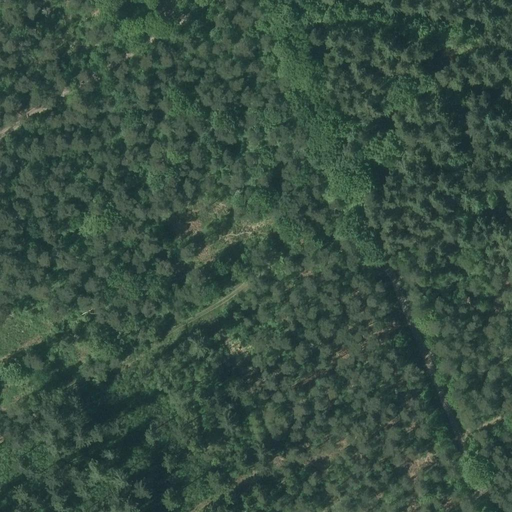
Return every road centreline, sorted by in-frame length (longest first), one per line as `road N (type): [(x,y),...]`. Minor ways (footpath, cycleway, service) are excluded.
road 1 (track): [(490,511),(279,0)]
road 2 (track): [(0,440),(179,332),(361,203)]
road 3 (track): [(0,129),(194,0)]
